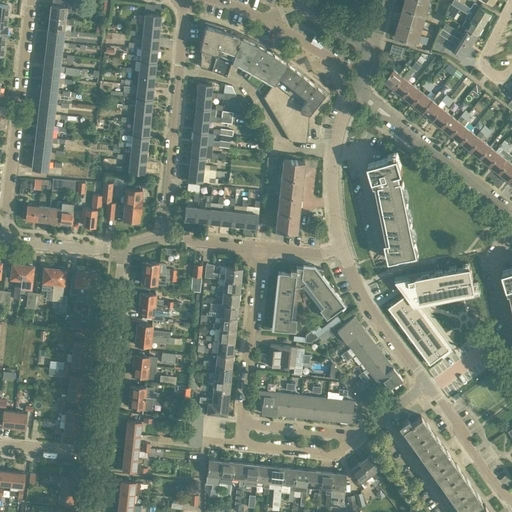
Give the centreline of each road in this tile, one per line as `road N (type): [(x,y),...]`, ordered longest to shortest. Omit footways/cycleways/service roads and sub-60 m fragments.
road 1 (residential): [(1,238),(31,0)]
road 2 (residential): [(162,235),(181,2)]
road 3 (residential): [(95,455),(103,444),(126,246)]
road 4 (residential): [(511,212),(363,93)]
road 5 (residential): [(241,424),(259,249)]
road 6 (residential): [(341,248),(334,152),(344,114),(363,93)]
road 7 (residential): [(426,382),(376,317),(341,248)]
road 8 (residential): [(511,500),(426,382)]
road 9 (residential): [(126,246),(1,238)]
road 10 (residential): [(239,442),(334,452),(356,436)]
